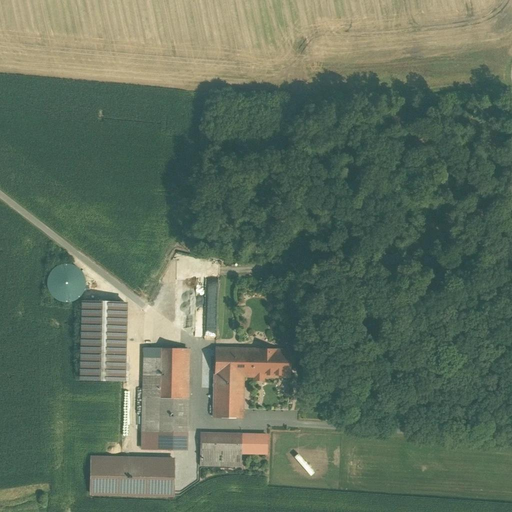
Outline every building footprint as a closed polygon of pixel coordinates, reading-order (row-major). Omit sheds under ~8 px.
[(54,257),(41,265),(37,276),(40,287),(49,296),(62,297),(74,290),(78,277),(74,265),(66,259),(54,257)] [(126,305),(79,304),(78,382),(125,383),(126,305)] [(216,340),(216,312),(206,312),(205,340),(216,340)] [(247,420),(248,383),(290,384),(290,350),(214,348),(214,382),(213,419),(247,420)] [(188,433),(189,350),(144,349),(142,432),(188,433)] [(240,434),(199,433),(199,468),(240,468),(240,434)] [(175,458),(88,457),(88,499),(174,500),(175,458)]
